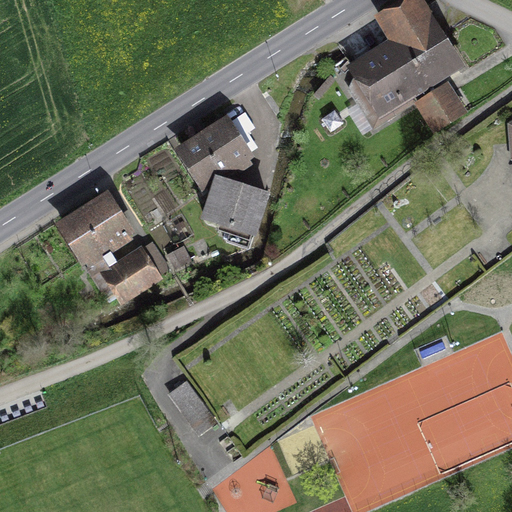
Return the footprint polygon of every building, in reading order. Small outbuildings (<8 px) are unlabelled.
[(454,65),(414,1),(385,19),(401,44),(359,71),(364,79),(350,88),(374,127),(410,105),(404,96),(454,65)] [(424,107),(439,130),(461,116),(446,93),(424,107)] [(237,174),(251,164),(226,125),(183,152),(204,184),(232,166),(237,174)] [(205,220),(231,228),(227,241),(248,248),(266,195),(225,181),(216,187),(205,220)] [(128,234),(107,202),(65,228),(86,261),(128,234)] [(140,256),(108,277),(123,300),(155,279),(140,256)] [(220,424),(190,384),(174,396),(204,436),(220,424)]
